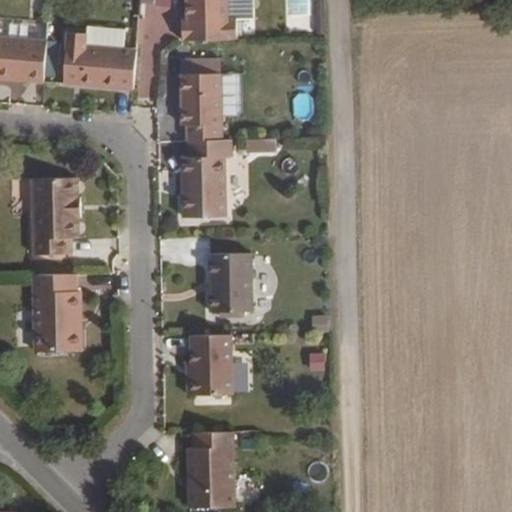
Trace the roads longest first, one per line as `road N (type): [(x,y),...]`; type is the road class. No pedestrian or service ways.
road 1 (residential): [(0,123),(90,130),(139,151),(141,409),(70,498)]
road 2 (track): [(347,511),(348,0)]
